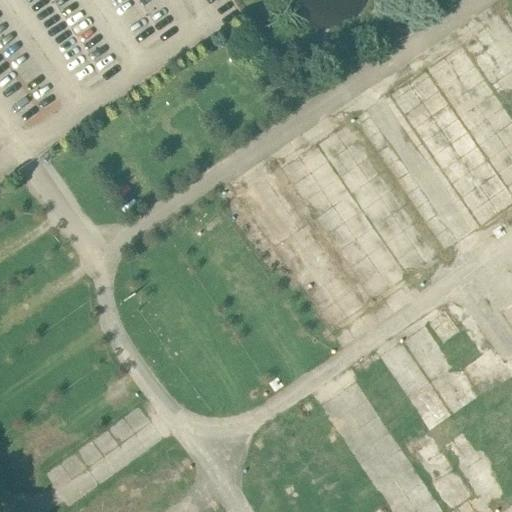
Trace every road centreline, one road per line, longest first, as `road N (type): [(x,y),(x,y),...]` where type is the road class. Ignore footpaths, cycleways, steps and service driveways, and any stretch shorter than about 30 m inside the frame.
road 1 (unknown): [(244,158),(362,341)]
road 2 (unknown): [(298,122),(414,303)]
road 3 (unknown): [(359,83),(483,253)]
road 4 (unknown): [(390,321),(432,387),(448,394),(511,351)]
road 5 (unknown): [(321,371),(413,511)]
road 6 (unknown): [(321,371),(202,459)]
